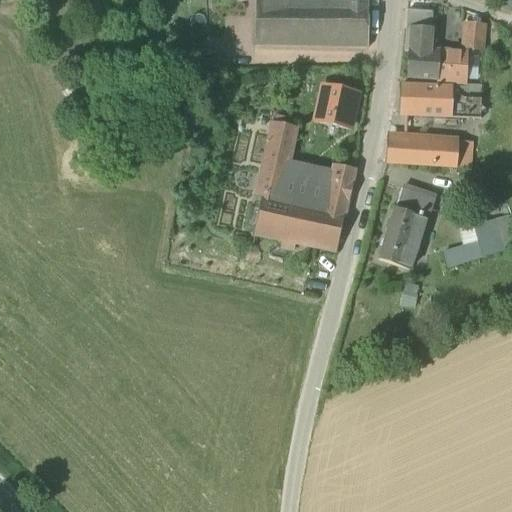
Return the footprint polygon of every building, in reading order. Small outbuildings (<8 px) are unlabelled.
[(254,47),(274,47),(270,0),(228,0),(229,3),(255,1),(254,47)] [(368,49),(367,0),(270,0),(274,47),(368,49)] [(408,80),(437,82),(439,53),(429,52),(432,13),(407,11),(404,52),(410,53),(408,80)] [(464,50),(479,50),(480,25),(465,25),(464,50)] [(466,54),(439,53),(437,82),(464,83),(466,54)] [(399,116),(450,118),(451,88),(400,86),(399,116)] [(357,95),(323,88),(315,122),(349,130),(357,95)] [(451,88),(450,118),(466,119),(481,119),(482,99),(464,98),(464,88),(451,88)] [(264,164),(286,169),(288,162),(295,131),(273,126),(264,164)] [(385,164),(467,170),(468,146),(387,140),(385,164)] [(324,209),(332,172),(288,162),(286,169),(279,199),(324,209)] [(332,251),(336,252),(355,171),(352,170),(334,167),(332,172),(324,209),(279,199),(286,169),(264,164),(257,196),(262,198),(253,235),(332,251)] [(403,185),(400,197),(425,205),(420,218),(425,219),(428,220),(436,196),(403,185)] [(396,210),(420,218),(425,205),(400,197),(396,210)] [(379,261),(409,271),(425,219),(420,218),(396,210),(395,209),(379,261)] [(511,228),(509,216),(491,222),(500,254),(511,250),(511,228)] [(478,243),(483,259),(500,254),(491,222),(474,227),(478,243)] [(460,231),(464,247),(478,243),(474,227),(460,231)] [(457,266),(483,259),(478,243),(464,247),(452,250),(457,266)] [(447,269),(457,266),(452,250),(443,253),(447,269)]
